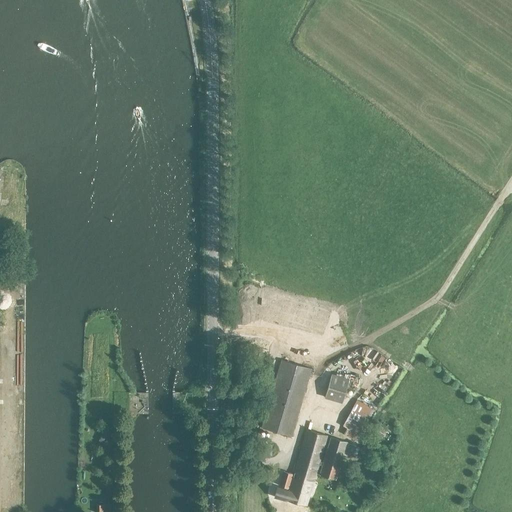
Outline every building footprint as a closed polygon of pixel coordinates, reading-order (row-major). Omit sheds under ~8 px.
[(276,293),(269,315),(328,332),(334,310),(276,293)] [(291,435),(311,369),(282,360),(262,427),(291,435)] [(324,396),(342,401),(349,378),(331,373),(324,396)] [(371,408),(357,399),(352,406),(358,410),(353,418),(352,418),(343,434),(355,440),(364,424),(363,424),(371,408)] [(319,461),(327,436),(307,430),(289,490),(277,487),(274,496),(286,500),(306,504),(318,464),(319,461)] [(320,474),(335,480),(337,476),(339,477),(341,472),(338,471),(344,451),(353,454),(355,446),(347,443),(347,442),(331,437),(320,474)] [(280,485),(288,488),(292,474),(284,471),(280,485)]
